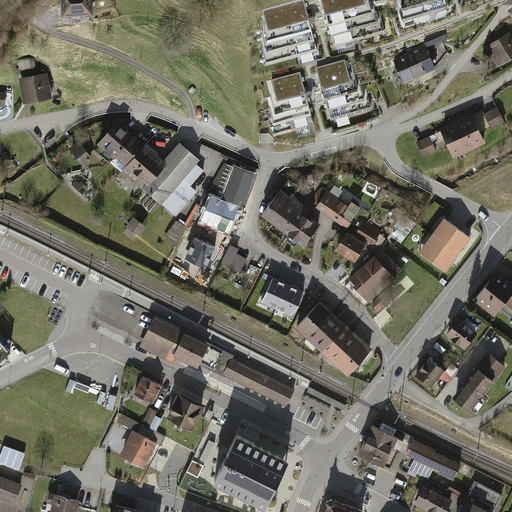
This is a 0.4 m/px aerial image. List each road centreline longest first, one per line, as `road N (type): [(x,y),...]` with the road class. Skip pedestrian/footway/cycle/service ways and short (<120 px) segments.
road 1 (residential): [(0,132),(141,110),(274,162)]
road 2 (residential): [(274,162),(249,230),(255,246),(329,284),(401,365)]
road 3 (residential): [(83,339),(279,426),(325,461)]
road 4 (residential): [(381,135),(434,99),(511,4)]
road 5 (tertiary): [(401,365),(511,229)]
road 6 (residential): [(381,135),(392,164),(511,229)]
road 7 (residential): [(381,135),(453,112),(511,79)]
road 8 (residential): [(393,375),(462,423),(511,401)]
